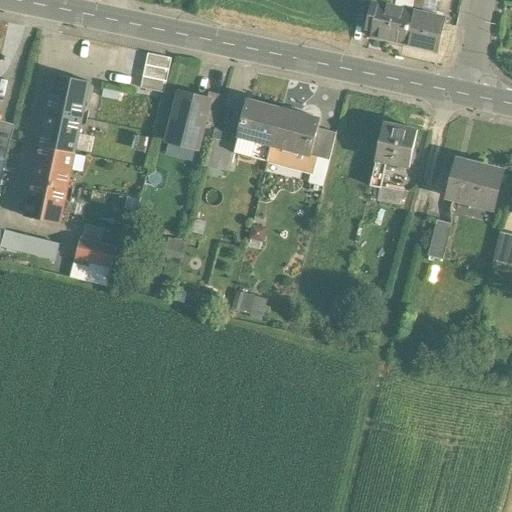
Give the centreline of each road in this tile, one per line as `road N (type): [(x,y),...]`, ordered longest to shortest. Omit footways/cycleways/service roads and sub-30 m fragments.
road 1 (secondary): [(465,97),(9,0)]
road 2 (track): [(422,187),(342,511)]
